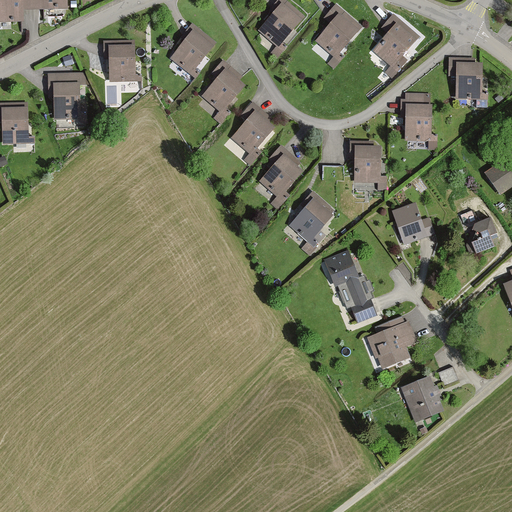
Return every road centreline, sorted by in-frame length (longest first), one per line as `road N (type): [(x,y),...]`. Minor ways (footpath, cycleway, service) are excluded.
road 1 (residential): [(468,24),(364,116),(333,125),(285,108),(220,0)]
road 2 (track): [(484,391),(336,511)]
road 3 (residential): [(0,70),(148,0)]
